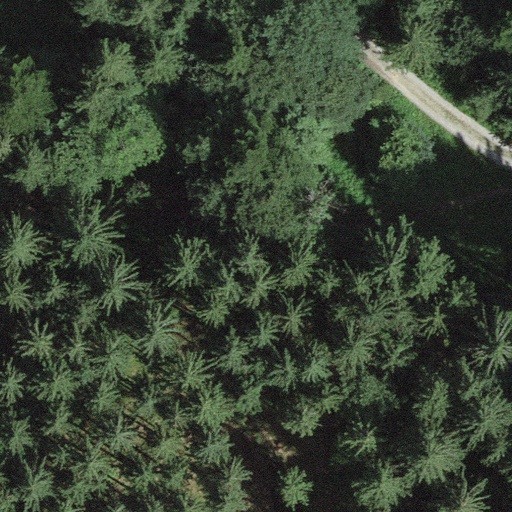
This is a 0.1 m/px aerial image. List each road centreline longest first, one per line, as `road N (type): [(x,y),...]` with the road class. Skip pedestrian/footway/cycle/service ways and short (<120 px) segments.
road 1 (track): [(0,210),(179,222),(468,221),(511,212)]
road 2 (track): [(511,156),(441,114),(321,0)]
